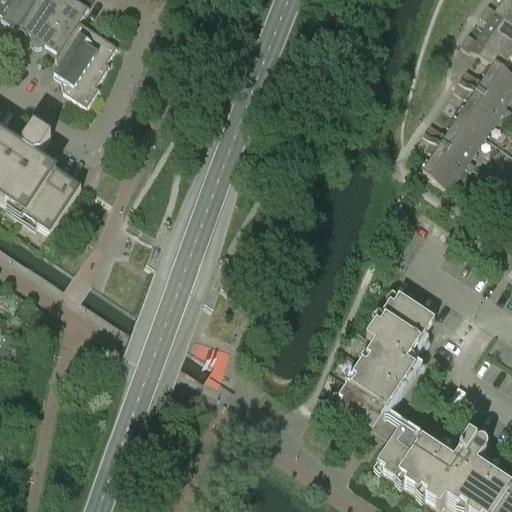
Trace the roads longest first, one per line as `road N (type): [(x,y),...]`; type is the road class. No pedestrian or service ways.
road 1 (secondary): [(99,511),(200,216),(285,0)]
road 2 (residential): [(115,0),(150,23),(90,147),(0,91)]
road 3 (residential): [(447,231),(418,275),(511,337)]
